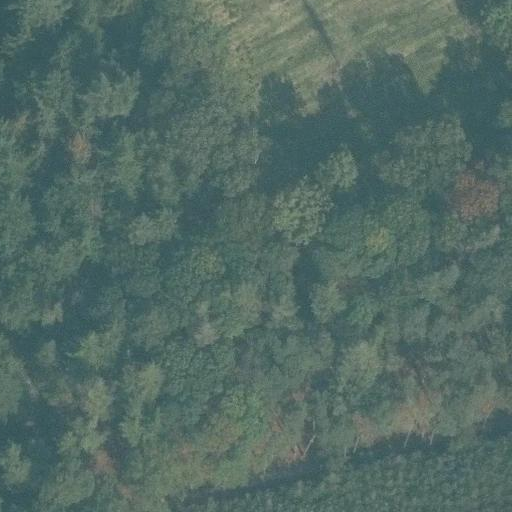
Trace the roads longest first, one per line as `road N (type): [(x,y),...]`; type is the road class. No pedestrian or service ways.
road 1 (track): [(47,418),(511,252)]
road 2 (track): [(0,435),(47,418),(71,511)]
